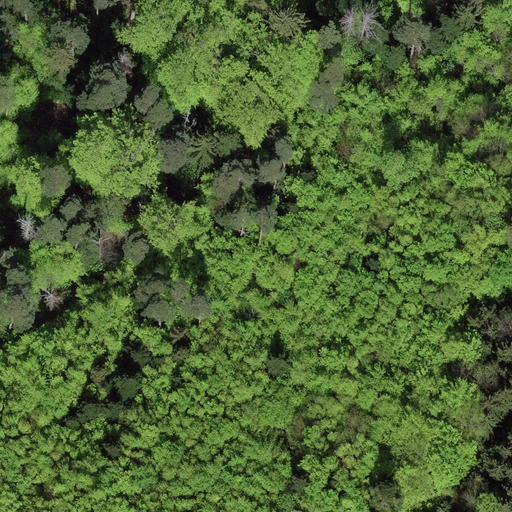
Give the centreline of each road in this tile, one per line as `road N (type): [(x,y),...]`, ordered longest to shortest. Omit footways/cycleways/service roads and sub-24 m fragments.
road 1 (track): [(460,0),(334,83),(0,362)]
road 2 (track): [(511,429),(411,511)]
